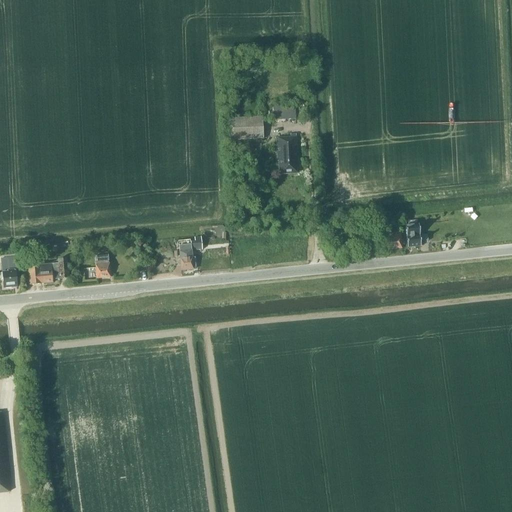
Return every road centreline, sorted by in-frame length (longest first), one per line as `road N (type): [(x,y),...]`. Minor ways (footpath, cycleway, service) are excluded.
road 1 (tertiary): [(0,301),(511,250)]
road 2 (unknown): [(13,342),(22,511)]
